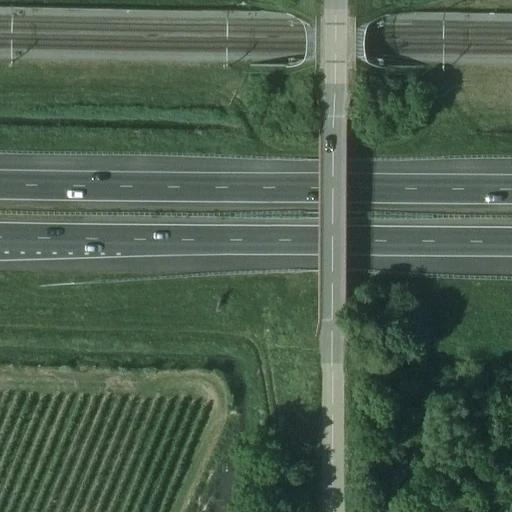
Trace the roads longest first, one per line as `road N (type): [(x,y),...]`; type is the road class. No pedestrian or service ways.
road 1 (motorway): [(0,235),(511,243)]
road 2 (motorway): [(511,190),(0,185)]
road 3 (unclassified): [(335,511),(335,0)]
